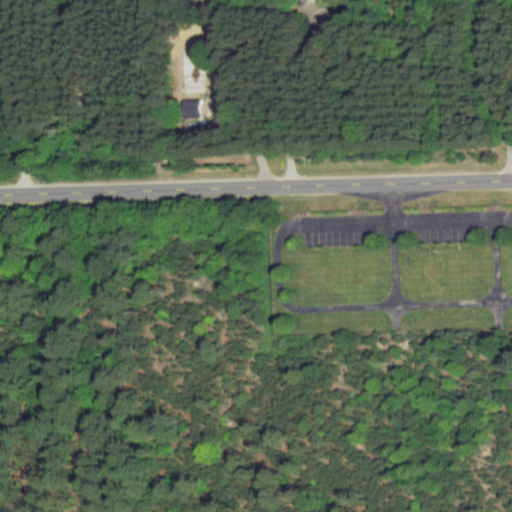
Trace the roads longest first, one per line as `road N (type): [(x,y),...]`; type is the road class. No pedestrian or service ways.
road 1 (residential): [(511,183),(0,199)]
road 2 (residential): [(511,124),(498,0)]
